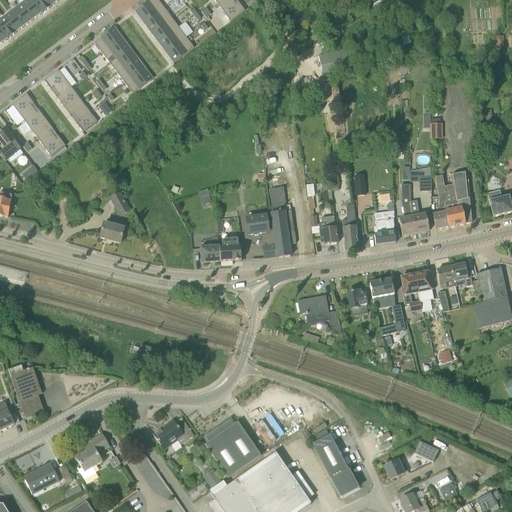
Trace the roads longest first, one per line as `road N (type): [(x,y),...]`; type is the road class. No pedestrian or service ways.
road 1 (tertiary): [(246,297),(218,284),(143,278),(0,242)]
road 2 (tertiary): [(246,297),(283,275),(480,238)]
road 3 (unclassified): [(240,366),(332,402),(382,494)]
road 4 (residential): [(0,101),(133,0)]
road 5 (tertiary): [(0,454),(102,400),(136,396)]
road 6 (unknown): [(102,400),(138,487),(149,502),(174,511)]
road 7 (unclassified): [(136,396),(142,439),(192,511)]
